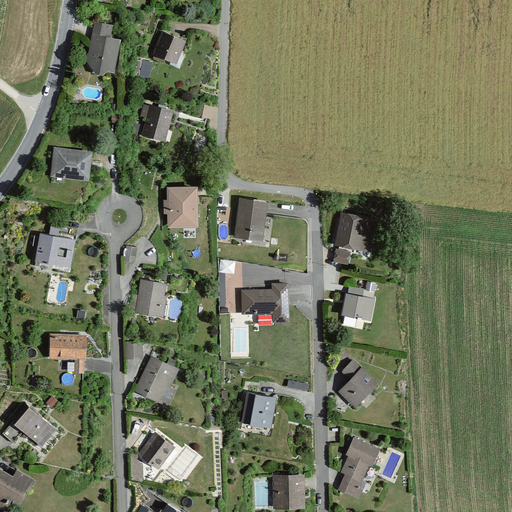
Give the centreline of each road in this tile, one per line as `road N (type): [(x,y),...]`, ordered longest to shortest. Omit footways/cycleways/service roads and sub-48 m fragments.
road 1 (residential): [(227,0),(226,175),(244,187),(300,194),(312,201),(316,222),(324,511)]
road 2 (residential): [(119,207),(123,511)]
road 3 (tertiary): [(0,193),(42,116),(70,0)]
